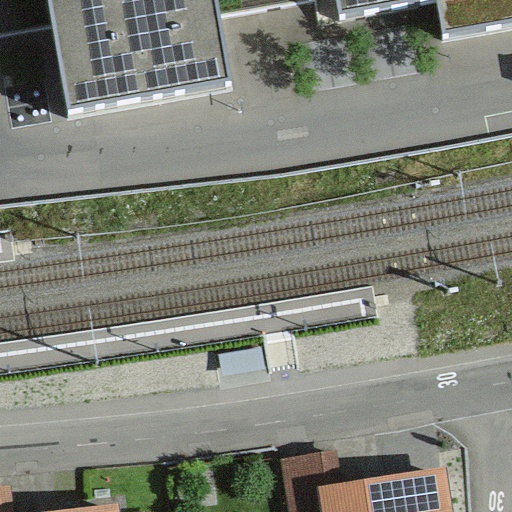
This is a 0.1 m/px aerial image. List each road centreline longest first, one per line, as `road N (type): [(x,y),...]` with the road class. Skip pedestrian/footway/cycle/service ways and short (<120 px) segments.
road 1 (residential): [(0,174),(197,156),(511,97)]
road 2 (residential): [(0,453),(318,420),(504,386)]
road 3 (residential): [(504,386),(498,511)]
